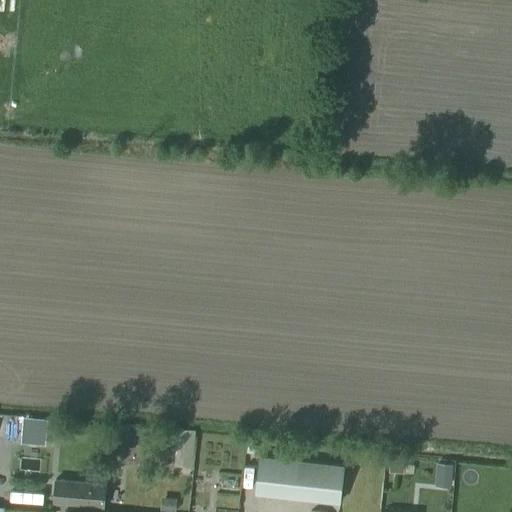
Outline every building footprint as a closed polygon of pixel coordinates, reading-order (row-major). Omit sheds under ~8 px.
[(179,429),(176,466),(195,468),(198,430),(179,429)] [(343,466),(259,457),(255,493),(339,503),(343,466)] [(436,474),(451,475),(452,464),(437,463),(436,474)] [(52,481),(50,502),(103,506),(104,485),(52,481)] [(163,497),(162,509),(174,510),(175,498),(163,497)]
